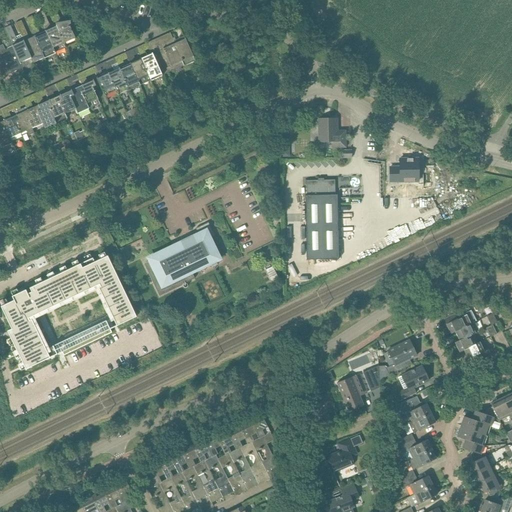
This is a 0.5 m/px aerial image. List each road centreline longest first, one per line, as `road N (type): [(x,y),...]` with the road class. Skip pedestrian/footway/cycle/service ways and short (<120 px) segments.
road 1 (unclassified): [(0,239),(318,92)]
road 2 (tertiary): [(113,441),(288,375),(413,295)]
road 3 (residential): [(68,0),(140,21),(147,34),(0,98)]
road 4 (unclassified): [(489,159),(383,121),(336,93)]
road 5 (unclassified): [(182,0),(276,30),(311,67)]
road 6 (residential): [(313,511),(313,450),(322,434),(376,414)]
road 7 (tertiary): [(0,502),(113,441)]
road 8 (track): [(293,511),(292,383)]
road 9 (residential): [(459,511),(446,438),(463,394)]
